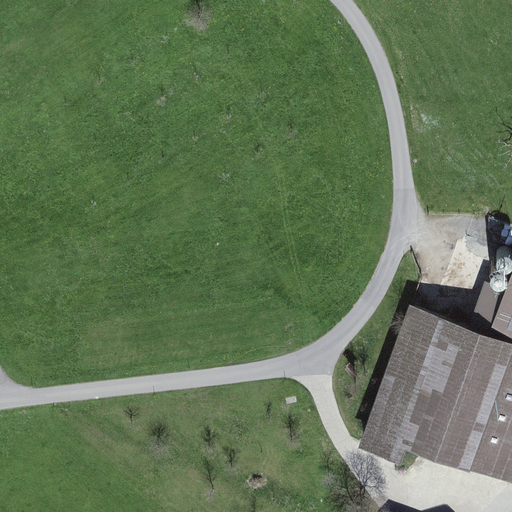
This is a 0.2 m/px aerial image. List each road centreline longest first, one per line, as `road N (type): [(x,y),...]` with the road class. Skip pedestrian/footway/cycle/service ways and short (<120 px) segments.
road 1 (residential): [(313,361),(376,295),(397,231),(399,154),(389,94),(359,29),(333,0)]
road 2 (residential): [(0,403),(313,361)]
road 3 (residential): [(313,361),(345,440),(391,504),(457,511)]
